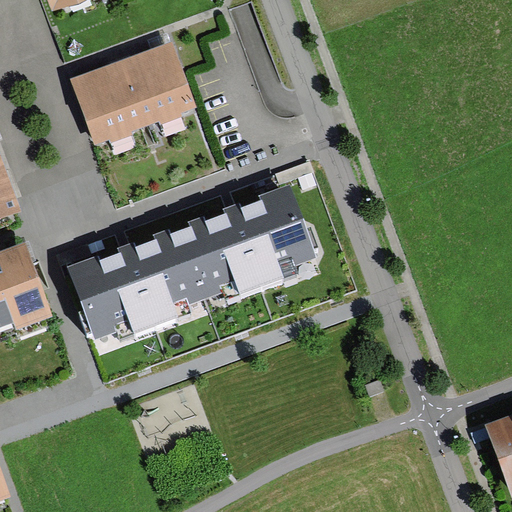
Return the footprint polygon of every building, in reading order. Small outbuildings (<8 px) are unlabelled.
[(96,142),(191,108),(189,103),(192,102),(186,88),(184,89),(170,52),(75,86),(89,123),(87,124),(92,139),(94,138),(96,142)] [(283,284),(277,271),(310,259),(309,256),(318,252),(310,232),(301,235),(287,197),(181,237),(203,298),(234,287),(239,300),(283,284)] [(74,276),(88,314),(80,317),(87,338),(96,335),(97,338),(129,326),(135,339),(177,323),(172,310),(203,298),(181,237),(74,276)] [(0,332),(44,317),(21,256),(0,263),(0,332)] [(378,381),(364,386),(369,398),(383,393),(378,381)] [(511,425),(491,433),(511,489),(511,425)]
